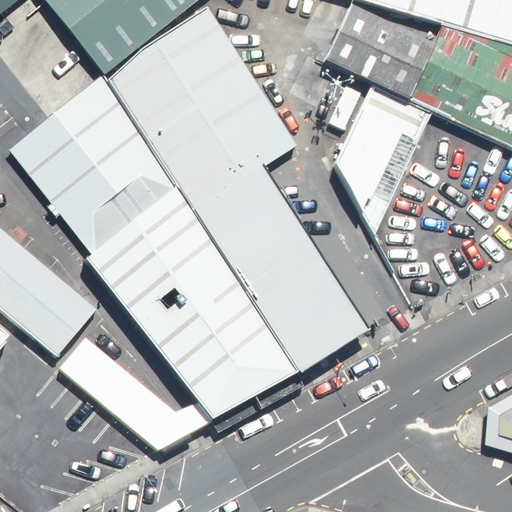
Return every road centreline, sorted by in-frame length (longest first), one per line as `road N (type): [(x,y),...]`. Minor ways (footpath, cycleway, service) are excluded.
road 1 (secondary): [(193,511),(362,419)]
road 2 (secondary): [(362,419),(511,335)]
road 3 (unclassified): [(486,511),(429,490),(362,419)]
